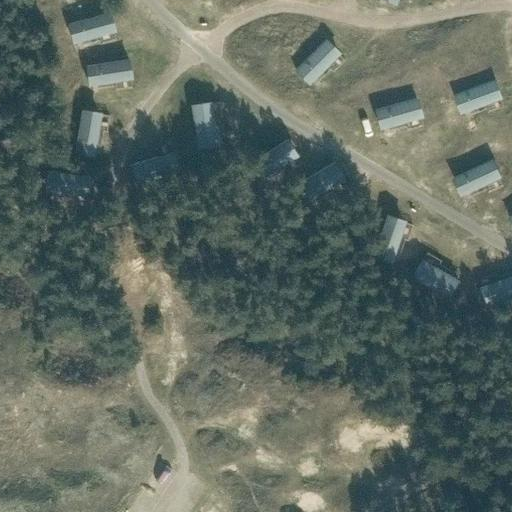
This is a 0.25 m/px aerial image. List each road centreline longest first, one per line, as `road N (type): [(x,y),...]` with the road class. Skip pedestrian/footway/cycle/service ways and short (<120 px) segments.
road 1 (track): [(171,429),(220,427),(286,465),(307,456)]
road 2 (track): [(158,409),(167,382),(163,284)]
